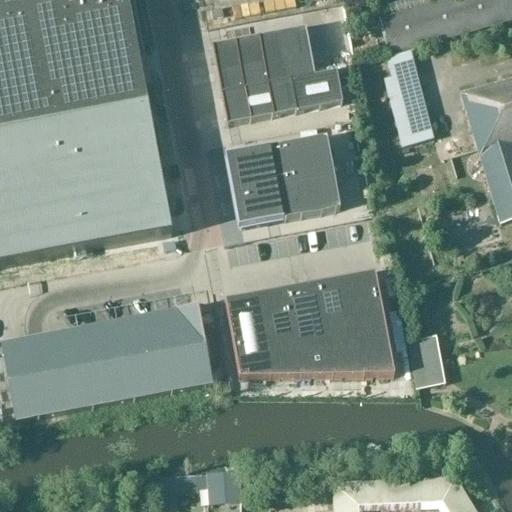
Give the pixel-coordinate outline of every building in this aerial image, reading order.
[(0,0),(0,272),(170,240),(146,111),(141,83),(139,75),(136,60),(124,0),(0,0)] [(511,22),(511,6),(510,0),(464,0),(380,24),(390,57),(511,22)] [(304,33),(210,50),(224,130),(341,109),(335,77),(313,81),(304,33)] [(403,153),(434,145),(411,59),(387,66),(391,82),(385,84),(403,153)] [(511,84),(463,99),(501,228),(499,229),(510,266),(511,265),(511,84)] [(241,233),(339,215),(326,142),(227,161),(241,233)] [(373,278),(343,284),(362,382),(393,382),(373,278)] [(343,284),(313,290),(331,383),(362,382),(343,284)] [(313,290),(283,295),(300,383),(331,383),(313,290)] [(283,295),(253,301),(269,384),(300,383),(283,295)] [(253,301),(223,307),(238,384),(269,384),(253,301)] [(211,390),(196,312),(0,349),(15,427),(211,390)] [(421,392),(445,388),(436,340),(412,345),(421,392)] [(472,511),(454,482),(330,488),(331,511),(472,511)]
